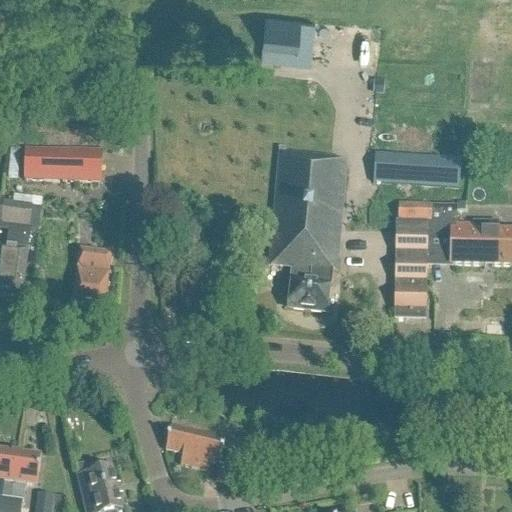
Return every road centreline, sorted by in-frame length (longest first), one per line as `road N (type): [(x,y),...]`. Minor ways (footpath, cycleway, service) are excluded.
road 1 (tertiary): [(135,353),(191,344),(511,380)]
road 2 (tertiary): [(135,353),(140,169),(133,0)]
road 3 (unclassified): [(199,511),(420,470),(511,474)]
road 4 (tertiary): [(166,511),(133,396),(135,353)]
